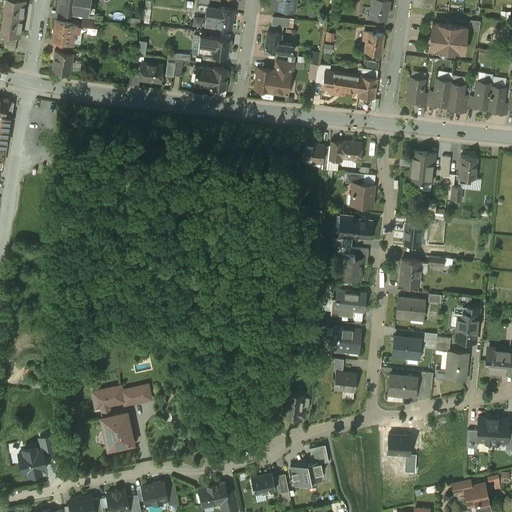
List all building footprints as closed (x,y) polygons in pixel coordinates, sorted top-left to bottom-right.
[(25,0),(6,0),(1,33),(20,36),(25,0)] [(88,0),(61,0),(59,0),(58,9),(84,13),(87,13),(87,12),(88,0)] [(272,0),(272,5),(271,5),(271,6),(294,9),(294,8),(295,0),(272,0)] [(388,0),(372,0),(371,8),(370,14),(370,15),(386,18),(386,17),(387,10),(388,0)] [(207,5),(198,3),(197,11),(206,12),(207,5)] [(219,6),(207,5),(206,12),(204,24),(214,25),(214,24),(215,24),(215,25),(231,28),(234,9),(219,6)] [(104,15),(87,12),(87,13),(84,13),(83,18),(93,20),(103,21),(104,15)] [(288,18),(272,16),(271,24),(287,26),(288,18)] [(200,18),(195,17),(194,25),(201,26),(202,20),(200,18)] [(481,20),(471,19),(470,29),(479,30),(481,20)] [(72,23),(56,20),(53,39),(69,42),(69,41),(71,29),(72,23)] [(92,24),(82,23),(81,31),(91,32),(92,24)] [(447,23),(447,24),(433,23),(430,45),(437,46),(439,48),(455,50),(458,48),(465,49),(467,27),(453,25),(453,24),(447,23)] [(78,30),(71,29),(69,41),(80,43),(81,35),(79,34),(78,33),(78,30)] [(384,33),(368,31),(368,32),(365,31),(364,39),(367,40),(365,50),(381,52),(384,33)] [(281,34),(267,32),(264,51),(271,53),(272,49),(291,52),(293,44),(280,42),(281,34)] [(212,47),(199,45),(201,35),(198,53),(211,55),(212,47)] [(220,38),(201,35),(199,45),(212,47),(211,55),(228,57),(229,48),(230,48),(231,40),(230,40),(230,39),(220,38)] [(17,39),(11,38),(9,50),(16,51),(17,39)] [(146,54),(149,40),(142,39),(140,52),(146,54)] [(73,52),(55,49),(52,70),(70,73),(73,52)] [(312,49),(313,59),(321,59),(320,49),(312,49)] [(183,60),(176,59),(174,74),(181,75),(183,60)] [(294,62),(276,59),(275,69),(291,73),(292,73),(294,62)] [(162,64),(141,61),(139,78),(160,81),(162,64)] [(379,62),(368,61),(367,68),(378,69),(379,62)] [(330,64),(318,63),(316,80),(323,81),(324,69),(330,70),(330,64)] [(213,68),(197,66),(194,83),(210,86),(213,68)] [(220,68),(213,67),(213,68),(210,86),(210,87),(226,89),(229,69),(223,69),(224,66),(220,66),(220,68)] [(275,69),(258,67),(255,88),(275,91),(275,92),(287,94),(291,73),(275,69)] [(367,68),(362,67),(361,75),(377,77),(378,69),(367,68)] [(330,70),(324,69),(323,81),(322,87),(330,89),(329,90),(331,93),(338,93),(340,91),(343,94),(345,93),(345,91),(355,92),(355,90),(357,75),(357,74),(344,72),(330,70)] [(361,75),(357,75),(355,90),(359,90),(358,94),(374,97),(377,77),(361,75)] [(425,78),(411,76),(407,99),(418,100),(421,101),(423,92),(425,78)] [(451,79),(437,77),(435,91),(433,102),(436,102),(447,104),(451,81),(451,79)] [(492,81),(478,79),(475,96),(478,96),(477,104),(488,106),(491,83),(492,83),(492,81)] [(465,83),(451,81),(447,104),(447,106),(458,108),(461,108),(463,94),(465,83)] [(492,83),(491,83),(488,106),(487,108),(499,110),(500,101),(503,102),(505,86),(492,83)] [(435,91),(429,90),(429,93),(427,105),(436,106),(436,102),(433,102),(435,91)] [(429,93),(423,92),(421,101),(418,100),(418,105),(426,106),(427,105),(429,93)] [(469,95),(463,94),(461,108),(458,108),(458,110),(467,112),(468,106),(469,95)] [(475,96),(469,95),(468,106),(476,107),(477,104),(478,96),(475,96)] [(0,97),(0,168),(2,169),(10,115),(10,117),(4,115),(8,99),(0,97)] [(503,102),(500,101),(499,110),(498,112),(507,114),(509,103),(503,102)] [(337,141),(331,140),(329,158),(342,160),(342,157),(343,145),(337,145),(337,141)] [(356,142),(343,140),(343,142),(337,141),(337,145),(343,145),(342,157),(354,158),(356,161),(359,161),(362,159),(362,156),(360,153),(361,144),(355,143),(356,142)] [(318,142),(311,141),(311,143),(305,142),(303,160),(322,162),(324,144),(318,143),(318,142)] [(435,152),(413,150),(410,179),(420,180),(420,181),(422,181),(422,179),(430,180),(430,181),(431,181),(435,152)] [(451,156),(442,155),(440,175),(449,176),(451,156)] [(478,156),(460,155),(458,176),(459,176),(458,180),(465,181),(466,176),(476,177),(478,156)] [(364,173),(347,171),(345,182),(353,182),(363,183),(364,173)] [(363,183),(354,182),(353,182),(352,194),(355,194),(354,204),(372,206),(375,184),(363,183)] [(453,185),(452,185),(452,190),(451,199),(461,200),(462,186),(453,185)] [(437,207),(437,217),(446,217),(446,207),(437,207)] [(373,220),(353,218),(353,216),(341,214),(340,214),(337,214),(336,226),(339,226),(339,234),(352,235),(353,235),(371,237),(373,220)] [(422,224),(405,222),(404,241),(420,243),(422,224)] [(352,239),(337,237),(336,245),(352,247),(353,235),(352,235),(352,239)] [(442,245),(430,244),(429,252),(441,253),(442,245)] [(455,246),(455,254),(465,254),(465,246),(455,246)] [(369,249),(354,247),(353,253),(355,253),(355,255),(364,256),(363,263),(367,264),(369,249)] [(364,256),(355,255),(355,253),(353,253),(344,252),(344,251),(343,251),(343,257),(342,257),(341,261),(342,261),(342,267),(343,267),(345,267),(344,277),(362,279),(363,263),(364,256)] [(445,257),(429,255),(428,262),(444,264),(445,257)] [(421,260),(402,258),(401,268),(402,268),(401,282),(400,282),(399,283),(419,285),(421,260)] [(326,281),(311,280),(310,286),(325,288),(326,281)] [(365,292),(337,289),(335,306),(336,307),(336,306),(342,306),(342,307),(363,310),(365,292)] [(441,293),(429,292),(428,300),(441,301),(441,293)] [(425,299),(407,297),(407,296),(398,295),(396,315),(405,316),(405,315),(423,317),(423,318),(424,318),(426,298),(425,298),(425,299)] [(466,311),(459,310),(458,311),(460,311),(458,329),(457,329),(456,338),(475,340),(476,331),(475,331),(477,313),(478,313),(478,312),(466,311)] [(310,317),(297,316),(296,327),(309,328),(309,325),(310,317)] [(326,318),(310,317),(309,325),(325,327),(326,318)] [(361,328),(334,325),(333,325),(332,335),(331,344),(331,348),(332,348),(332,347),(350,349),(358,350),(358,351),(359,351),(361,328)] [(421,338),(403,337),(403,336),(394,335),(392,354),(401,355),(401,354),(419,356),(419,357),(420,357),(422,338),(421,337),(421,338)] [(451,336),(437,335),(436,342),(450,343),(451,336)] [(450,343),(436,342),(436,348),(448,350),(448,349),(449,349),(450,343)] [(511,348),(489,346),(488,358),(485,358),(484,359),(486,360),(485,370),(487,370),(489,372),(492,372),(494,371),(511,372),(511,366),(511,348)] [(449,349),(448,349),(448,350),(450,350),(448,368),(436,367),(435,376),(465,379),(466,370),(465,370),(467,352),(468,352),(468,351),(449,349)] [(357,371),(336,369),(334,388),(355,390),(357,371)] [(291,371),(279,370),(278,381),(290,382),(291,371)] [(433,371),(425,370),(424,386),(432,387),(433,371)] [(418,376),(390,373),(388,393),(416,396),(418,376)] [(148,383),(128,388),(132,402),(151,398),(148,383)] [(121,385),(93,391),(96,407),(101,406),(103,415),(111,414),(109,404),(125,400),(123,389),(122,389),(121,385)] [(304,392),(287,390),(284,414),(301,416),(301,415),(305,416),(306,407),(302,407),(304,392)] [(103,415),(101,416),(108,448),(117,446),(119,448),(125,447),(127,444),(134,442),(127,410),(111,414),(103,415)] [(486,416),(478,416),(478,429),(477,440),(478,440),(492,441),(493,415),(488,415),(486,416)] [(500,417),(499,415),(493,415),(492,441),(506,441),(507,441),(508,430),(508,417),(500,417)] [(478,429),(468,428),(467,446),(477,447),(478,440),(477,440),(478,429)] [(325,443),(309,447),(313,461),(321,459),(321,462),(329,460),(325,443)] [(308,461),(290,465),(295,484),(312,481),(312,480),(322,478),(321,472),(323,471),(321,462),(321,459),(313,461),(308,462),(308,461)] [(511,480),(511,469),(503,469),(503,480),(511,480)] [(272,470),(251,475),(255,493),(276,488),(272,470)] [(285,472),(278,474),(281,492),(289,490),(285,472)] [(497,486),(502,486),(501,472),(489,472),(490,478),(496,478),(497,486)] [(470,478),(452,482),(454,491),(465,489),(464,486),(471,484),(470,478)] [(153,482),(142,485),(146,503),(154,501),(154,502),(161,500),(168,499),(168,498),(167,495),(165,485),(164,480),(160,481),(160,480),(153,481),(153,482)] [(216,482),(208,484),(200,486),(204,505),(221,501),(222,510),(238,506),(234,489),(226,490),(224,481),(216,483),(216,482)] [(471,484),(464,486),(465,489),(468,504),(476,503),(478,511),(491,509),(484,481),(471,484)] [(173,483),(165,485),(167,495),(175,493),(173,483)] [(119,489),(113,490),(113,491),(107,492),(111,511),(126,509),(130,508),(127,496),(126,488),(119,490),(119,489)] [(138,493),(127,496),(130,508),(126,509),(126,511),(135,511),(142,511),(138,493)] [(175,493),(167,495),(168,498),(168,499),(169,503),(177,501),(175,493)] [(92,495),(69,500),(70,504),(71,511),(95,511),(96,511),(93,498),(92,495)] [(100,497),(93,498),(96,511),(103,510),(100,497)]
